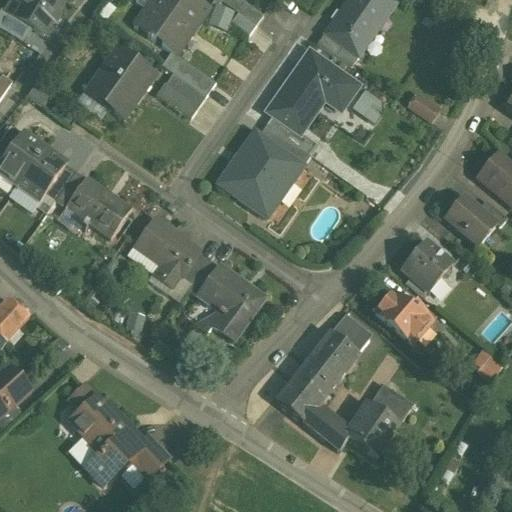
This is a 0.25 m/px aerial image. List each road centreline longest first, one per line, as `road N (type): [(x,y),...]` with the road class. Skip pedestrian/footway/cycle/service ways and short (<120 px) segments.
road 1 (residential): [(321,300),(388,234),(459,139),(505,31)]
road 2 (secondary): [(0,270),(210,418)]
road 3 (residential): [(191,209),(311,35)]
road 4 (secondary): [(210,418),(358,511)]
road 5 (residential): [(210,418),(321,300)]
road 6 (residential): [(321,300),(191,209)]
road 7 (residential): [(0,117),(94,0)]
road 8 (residential): [(191,209),(77,132)]
